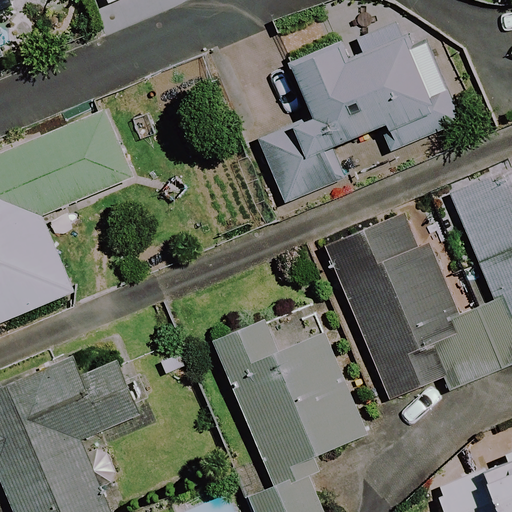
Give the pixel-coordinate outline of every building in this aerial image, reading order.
[(468,121),(432,31),(349,64),(342,46),(296,65),(318,119),(263,141),(288,204),(345,181),(333,150),(384,130),(392,151),(468,121)] [(143,177),(115,109),(0,156),(0,325),(80,292),(49,216),(143,177)] [(511,172),(455,195),(497,301),(505,321),(511,318),(511,172)] [(511,318),(505,321),(497,301),(460,316),(419,215),(329,251),(390,403),(446,380),(451,391),(511,367),(511,318)] [(218,343),(275,476),(279,485),(256,495),(262,511),(337,511),(315,459),(369,435),(313,302),(218,343)] [(148,418),(117,347),(83,361),(0,396),(0,469),(18,511),(113,511),(84,445),(148,418)] [(511,511),(511,465),(442,487),(449,511),(511,511)]
